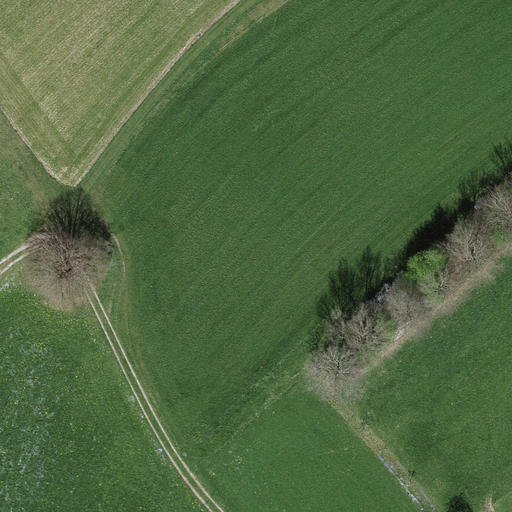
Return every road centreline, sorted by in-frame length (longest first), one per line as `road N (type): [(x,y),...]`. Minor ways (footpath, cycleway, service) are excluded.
road 1 (track): [(23,251),(52,244),(69,255),(165,444),(220,511)]
road 2 (track): [(23,251),(61,214),(115,137),(260,0)]
